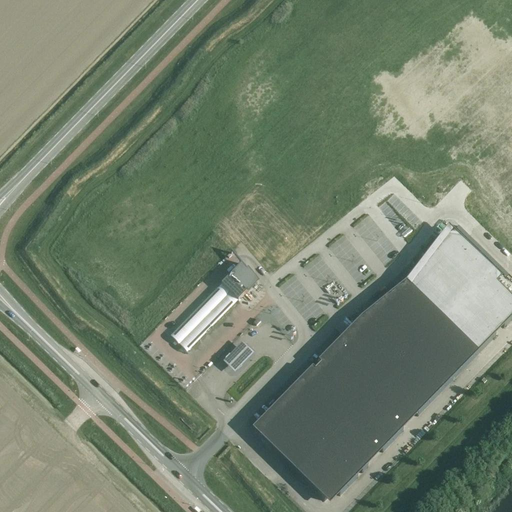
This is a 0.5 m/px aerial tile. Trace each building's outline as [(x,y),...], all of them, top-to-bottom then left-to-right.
[(450,239),(411,288),(479,354),(496,336),(492,333),(501,323),(505,327),(511,319),(511,300),(511,298),(511,280),(459,229),(450,239)] [(221,286),(238,302),(246,294),(256,284),(246,272),(240,264),(239,264),(240,266),(221,286)] [(196,311),(169,337),(186,353),(238,302),(221,286),(196,311)] [(320,372),(392,442),(403,432),(396,426),(411,410),(417,417),(478,354),(411,288),(365,325),(320,372)] [(229,370),(235,375),(254,355),(247,349),(242,344),(223,364),(229,370)] [(392,442),(320,372),(262,431),(301,469),(296,474),(324,502),(334,492),(339,497),(358,478),(352,473),(377,448),(382,453),(392,442)]
